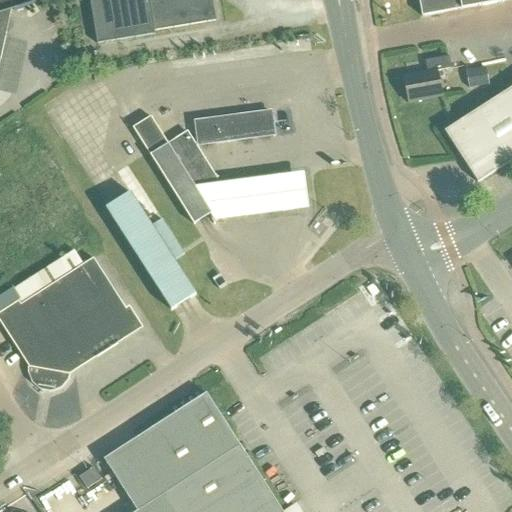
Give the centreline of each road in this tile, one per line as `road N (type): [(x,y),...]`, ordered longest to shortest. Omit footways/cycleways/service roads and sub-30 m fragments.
road 1 (unclassified): [(39,462),(398,238)]
road 2 (unclassified): [(398,238),(361,117),(338,0)]
road 3 (unclassified): [(511,432),(409,264)]
